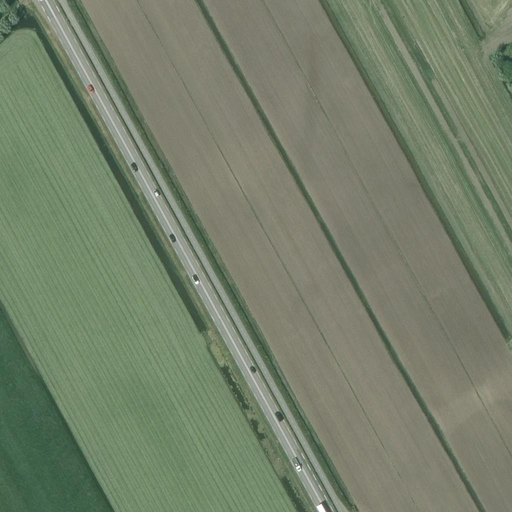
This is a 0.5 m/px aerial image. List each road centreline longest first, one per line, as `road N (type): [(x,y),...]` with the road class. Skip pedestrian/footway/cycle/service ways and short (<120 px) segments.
road 1 (primary): [(325,511),(45,0)]
road 2 (unclassified): [(341,511),(61,0)]
